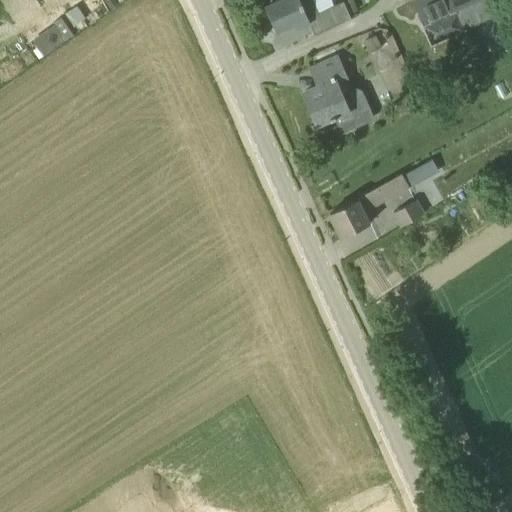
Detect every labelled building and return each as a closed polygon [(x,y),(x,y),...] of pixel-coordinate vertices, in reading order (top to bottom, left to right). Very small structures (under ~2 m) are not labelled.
[(296,28),(309,22),(315,35),(352,16),(343,0),(317,12),(311,0),(279,0),(266,7),(277,32),(294,24),(296,28)] [(354,0),(343,0),(352,16),(360,12),(354,0)] [(416,0),(414,1),(432,42),(464,29),(464,28),(495,15),(494,13),(505,9),(504,5),(505,4),(502,0),(416,0)] [(86,17),(77,6),(66,13),(74,26),(86,17)] [(58,46),(67,40),(56,23),(46,29),(58,46)] [(371,35),(378,49),(389,44),(382,30),(371,35)] [(331,120),(335,118),(341,133),(374,118),(361,88),(357,86),(352,86),(349,82),(337,56),(310,68),(317,82),(320,81),(324,89),(307,96),(305,92),(304,92),(318,124),(330,119),(331,120)] [(430,157),(400,174),(408,187),(437,171),(430,157)] [(351,202),(330,212),(342,237),(369,223),(364,212),(408,187),(400,174),(351,202)] [(425,213),(417,199),(393,212),(401,226),(425,213)]
